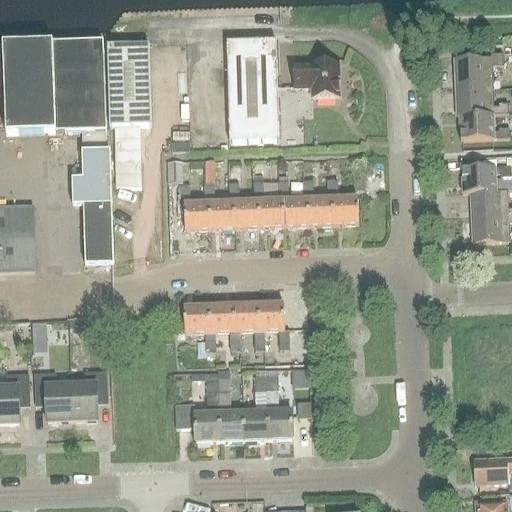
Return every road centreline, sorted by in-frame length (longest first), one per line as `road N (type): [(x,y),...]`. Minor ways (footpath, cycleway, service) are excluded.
road 1 (residential): [(404,267),(384,66),(339,34),(281,34)]
road 2 (residential): [(117,297),(204,271),(404,267)]
road 3 (residential): [(150,490),(413,482)]
road 4 (residential): [(413,482),(405,297)]
road 5 (residential): [(0,495),(150,490)]
